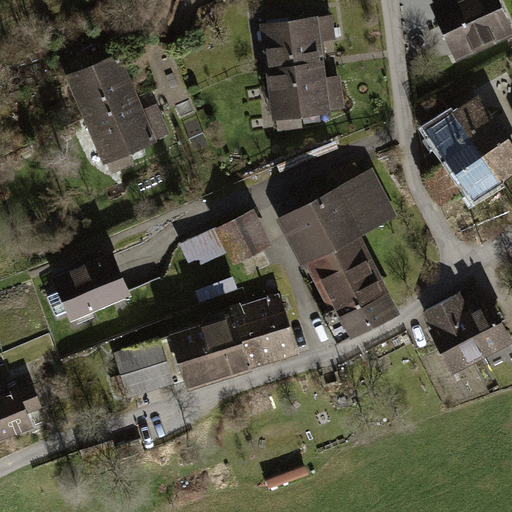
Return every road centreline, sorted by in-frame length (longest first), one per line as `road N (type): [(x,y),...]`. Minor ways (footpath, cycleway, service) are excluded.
road 1 (unclassified): [(0,470),(360,343),(463,269)]
road 2 (residential): [(389,0),(412,174),(463,269)]
